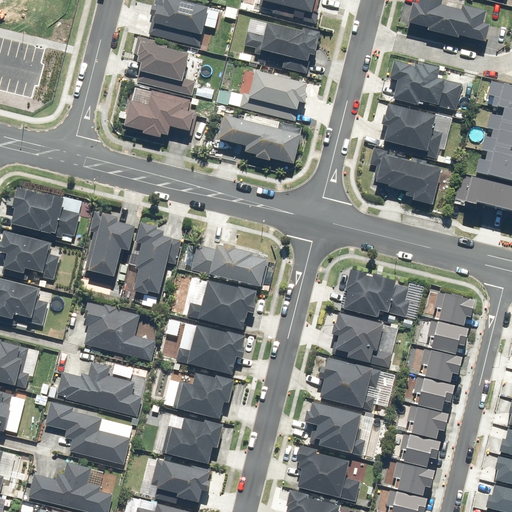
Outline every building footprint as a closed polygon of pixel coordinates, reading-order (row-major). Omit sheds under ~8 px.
[(157,15),(152,34),(202,47),(205,35),(207,35),(214,8),(183,0),(158,0),(157,6),(156,5),(154,15),(157,15)] [(321,0),(264,0),(262,7),(276,11),(276,13),(319,24),(322,14),(318,13),(321,0)] [(419,3),(414,22),(434,27),(434,30),(465,38),(465,35),(492,42),(496,25),(489,23),(492,11),(469,5),(467,10),(447,5),(448,0),(425,0),(424,4),(419,3)] [(242,10),(228,7),(225,17),(240,20),(242,10)] [(260,48),(258,54),(288,61),(286,68),(310,74),(313,61),(314,61),(316,54),(322,56),(323,50),(324,45),(322,45),(324,37),(322,37),(324,32),(307,28),(306,31),(274,23),(270,37),(251,32),(248,45),(260,48)] [(145,62),(140,82),(195,96),(199,81),(189,79),(195,54),(170,48),(171,46),(160,43),(160,42),(141,37),(137,54),(145,56),(144,61),(145,62)] [(404,80),(399,99),(425,105),(425,102),(459,110),(465,84),(450,81),(451,79),(444,78),(446,68),(429,64),(429,66),(422,65),(421,67),(416,66),(417,65),(400,61),(396,78),(404,80)] [(247,93),(243,108),(298,121),(301,110),(303,110),(305,102),(311,103),(314,94),(311,93),(313,84),(262,71),(256,95),(247,93)] [(511,177),(511,84),(498,81),(495,95),(501,96),(499,106),(505,107),(503,115),(497,114),(494,128),(500,129),(498,138),(491,136),(488,150),(494,151),(492,160),(486,159),(483,171),(498,175),(498,174),(511,177)] [(154,105),(137,101),(131,126),(150,131),(149,133),(167,138),(168,134),(174,135),(177,126),(196,131),(200,113),(191,110),(194,100),(156,91),(154,97),(156,98),(154,105)] [(391,125),(386,145),(440,159),(446,136),(438,134),(442,116),(395,104),(392,116),(390,115),(388,124),(391,125)] [(281,128),(231,115),(225,139),(253,146),(251,152),(263,155),(262,157),(276,161),(277,158),(300,164),(308,135),(304,134),(305,128),(283,122),(281,128)] [(439,204),(447,169),(429,165),(430,161),(415,158),(414,161),(389,155),(390,151),(377,148),(373,164),(380,166),(377,178),(381,179),(381,181),(395,185),(394,187),(412,191),(411,195),(419,198),(419,200),(439,204)] [(21,206),(16,227),(65,238),(66,233),(78,235),(83,213),(67,209),(69,196),(23,186),(21,197),(12,195),(10,204),(21,206)] [(97,232),(87,269),(94,271),(94,269),(120,275),(127,247),(135,249),(141,225),(122,220),(124,215),(108,211),(108,213),(98,211),(93,230),(97,232)] [(511,223),(505,220),(501,231),(511,235),(511,223)] [(165,292),(178,237),(168,234),(169,230),(162,228),(163,225),(146,221),(141,240),(147,242),(141,266),(144,267),(139,289),(153,292),(154,290),(165,292)] [(9,257),(5,273),(29,279),(32,267),(43,270),(41,275),(57,279),(62,257),(52,254),(55,242),(9,230),(9,231),(7,230),(5,240),(3,239),(0,249),(13,252),(11,258),(9,257)] [(201,244),(195,269),(215,274),(216,272),(266,285),(272,258),(257,254),(258,251),(241,246),(241,245),(229,242),(229,245),(222,243),(221,249),(201,244)] [(353,288),(349,307),(383,315),(385,308),(394,310),(393,312),(409,316),(413,301),(409,300),(412,287),(400,284),(402,278),(392,276),(379,272),(378,275),(372,273),(372,271),(365,269),(356,267),(351,287),(353,288)] [(0,303),(0,320),(18,325),(21,313),(31,315),(30,321),(46,325),(51,302),(41,300),(44,288),(0,276),(0,297),(2,298),(0,304),(0,303)] [(193,303),(190,315),(203,318),(203,317),(249,328),(253,310),(259,311),(262,300),(260,300),(262,289),(244,285),(244,286),(213,279),(207,306),(193,303)] [(439,319),(465,325),(467,316),(473,317),(477,300),(463,297),(463,296),(452,293),(452,295),(445,293),(445,294),(438,292),(435,308),(442,309),(439,319)] [(92,325),(87,343),(154,360),(159,340),(138,335),(143,314),(120,309),(120,307),(108,304),(108,306),(91,302),(88,317),(90,318),(89,324),(92,325)] [(339,333),(335,353),(392,367),(395,353),(382,350),(389,322),(345,311),(342,322),(340,321),(337,332),(339,333)] [(431,348),(456,353),(459,344),(465,346),(469,329),(437,321),(437,322),(430,320),(427,336),(434,337),(431,348)] [(182,347),(179,360),(192,363),(192,361),(238,372),(242,355),(248,356),(251,345),(249,344),(251,334),(234,329),(233,331),(202,323),(196,350),(182,347)] [(0,380),(10,383),(10,382),(20,384),(22,376),(25,377),(32,347),(25,346),(26,344),(0,337),(0,380)] [(425,376),(450,382),(452,373),(458,375),(463,357),(431,350),(431,351),(424,349),(420,365),(428,366),(425,376)] [(330,377),(325,395),(375,408),(378,397),(371,395),(374,386),(379,387),(384,370),(378,368),(379,367),(362,362),(361,364),(332,356),(332,359),(333,359),(331,366),(327,364),(324,375),(330,377)] [(72,397),(71,399),(140,416),(145,396),(135,394),(138,382),(111,375),(113,366),(95,361),(91,374),(85,373),(84,376),(65,371),(60,394),(72,397)] [(173,379),(167,403),(225,417),(229,400),(234,401),(240,378),(221,374),(221,376),(201,371),(198,383),(188,381),(188,382),(173,379)] [(418,405),(443,411),(445,401),(451,403),(455,386),(424,378),(424,379),(417,377),(413,393),(420,395),(418,405)] [(0,427),(10,430),(16,403),(15,403),(17,394),(9,392),(10,390),(0,387),(0,427)] [(50,396),(41,393),(38,393),(36,405),(48,407),(50,396)] [(367,412),(318,400),(315,409),(312,409),(310,420),(317,422),(312,442),(324,445),(324,443),(354,450),(354,451),(364,454),(368,440),(361,438),(367,412)] [(76,439),(73,451),(127,464),(133,438),(102,430),(105,418),(75,411),(76,406),(53,401),(48,424),(70,429),(68,437),(76,439)] [(412,433),(437,439),(439,429),(445,431),(449,414),(418,406),(417,407),(410,405),(407,421),(414,423),(412,433)] [(171,425),(165,451),(170,452),(170,451),(214,462),(218,444),(223,446),(228,423),(211,419),(210,421),(190,416),(187,428),(177,425),(177,427),(171,425)] [(499,452),(511,455),(511,429),(509,428),(506,439),(502,438),(499,452)] [(404,462),(427,467),(429,457),(437,459),(441,442),(410,434),(410,436),(404,434),(400,449),(407,451),(404,462)] [(307,466),(303,485),(343,495),(342,497),(358,501),(363,480),(350,477),(354,459),(322,452),(323,448),(306,444),(302,459),(305,460),(304,465),(307,466)] [(511,484),(511,458),(498,455),(495,469),(499,470),(496,481),(511,484)] [(161,485),(158,497),(200,508),(202,500),(204,500),(207,490),(213,491),(216,479),(213,479),(215,470),(168,458),(167,460),(161,459),(155,483),(161,485)] [(37,474),(32,497),(93,511),(111,511),(116,494),(102,491),(103,486),(91,483),(94,468),(70,462),(67,473),(61,472),(59,479),(37,474)] [(398,490),(423,496),(425,486),(431,487),(435,471),(404,463),(404,464),(397,462),(393,477),(400,479),(398,490)] [(485,509),(499,511),(511,511),(511,488),(495,485),(493,496),(489,495),(485,509)] [(297,511),(296,511),(343,511),(345,504),(313,496),(314,493),(296,488),(292,504),(293,504),(292,510),(297,511)] [(391,511),(424,511),(428,498),(397,491),(397,492),(390,490),(386,506),(393,507),(391,511)] [(203,511),(162,502),(161,510),(158,509),(157,511),(141,507),(139,511),(203,511)]
